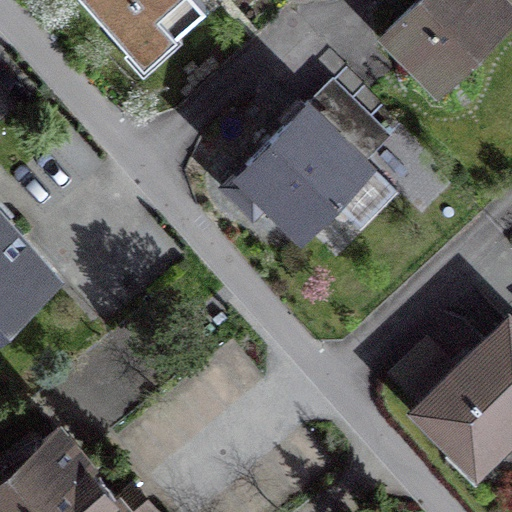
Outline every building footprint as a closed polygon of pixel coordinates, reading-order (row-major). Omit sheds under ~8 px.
[(92,0),(145,58),(205,4),(201,0),(92,0)] [(511,15),(511,0),(416,0),(385,30),(416,61),(431,46),(455,71),(511,15)] [(307,99),(227,182),(261,214),(276,198),(301,222),(330,192),(359,220),(394,184),(307,99)] [(0,310),(49,267),(2,215),(0,216),(0,310)] [(511,425),(511,321),(509,318),(420,402),(464,448),(493,420),(505,433),(511,425)] [(118,496),(59,427),(0,475),(0,511),(145,511),(126,489),(118,496)]
